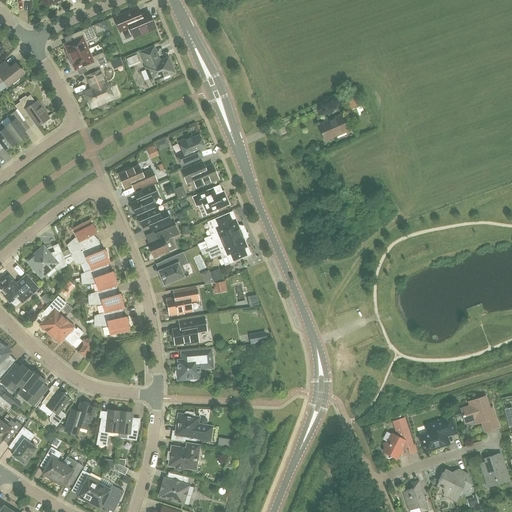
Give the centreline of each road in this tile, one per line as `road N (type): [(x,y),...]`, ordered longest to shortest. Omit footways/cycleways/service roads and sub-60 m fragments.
road 1 (tertiary): [(275,511),(318,410),(317,344),(172,0)]
road 2 (residential): [(156,396),(144,292),(97,186)]
road 3 (residential): [(0,180),(74,121),(30,42)]
road 4 (residential): [(156,396),(110,391),(68,374),(0,314)]
road 5 (residential): [(373,482),(494,446)]
road 6 (residential): [(0,258),(97,186)]
